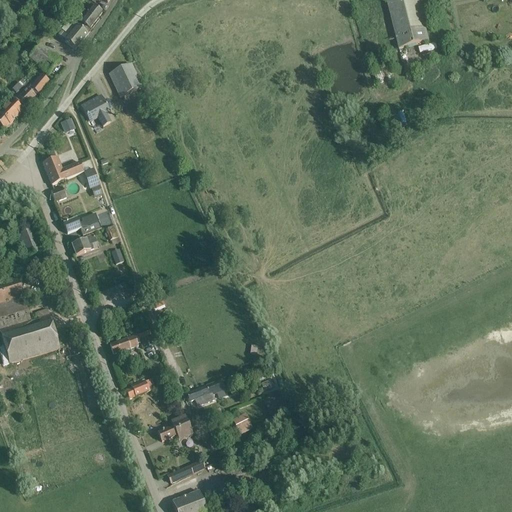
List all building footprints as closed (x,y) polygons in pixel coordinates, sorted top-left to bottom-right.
[(418,0),(392,0),(386,2),(399,51),(429,43),(418,0)] [(79,31),(87,37),(91,33),(89,32),(102,16),(90,7),(86,12),(89,14),(84,21),(78,16),(75,21),(83,27),(79,31)] [(87,37),(79,31),(69,22),(63,19),(55,29),(61,33),(57,37),(63,43),(76,53),(88,38),(87,37)] [(431,43),(412,48),(414,55),(433,49),(431,43)] [(39,48),(27,62),(47,78),(59,64),(39,48)] [(131,66),(109,76),(120,99),(141,89),(131,66)] [(35,83),(38,80),(30,74),(28,78),(35,83)] [(38,80),(35,83),(30,90),(29,90),(28,91),(27,91),(16,102),(24,110),(35,99),(37,96),(38,97),(49,84),(40,77),(38,80)] [(18,86),(12,92),(15,96),(21,90),(18,86)] [(101,97),(81,108),(90,123),(97,119),(103,128),(111,123),(106,116),(110,114),(101,97)] [(11,103),(0,114),(0,129),(5,134),(23,114),(11,103)] [(70,121),(61,125),(64,134),(73,130),(70,121)] [(51,187),(83,174),(79,164),(62,171),(57,159),(42,165),(51,187)] [(93,171),(83,174),(89,191),(91,191),(94,199),(102,196),(93,171)] [(62,189),(50,193),(55,204),(66,199),(62,189)] [(76,219),(63,223),(67,235),(80,230),(83,237),(101,230),(95,215),(81,220),(83,223),(78,225),(76,219)] [(109,243),(118,239),(113,228),(105,231),(109,243)] [(33,232),(16,239),(25,261),(31,258),(39,278),(47,275),(39,256),(42,254),(33,232)] [(86,240),(71,246),(75,258),(99,248),(97,243),(97,244),(93,235),(85,239),(86,240)] [(119,251),(110,254),(115,266),(123,263),(119,251)] [(0,340),(2,349),(0,349),(0,358),(3,368),(59,351),(47,311),(36,315),(38,320),(30,322),(17,278),(0,283),(0,340)] [(149,332),(109,346),(113,356),(138,347),(137,345),(141,343),(139,340),(151,335),(149,332)] [(251,347),(249,356),(256,357),(258,348),(251,347)] [(270,360),(265,362),(270,372),(275,370),(270,360)] [(8,379),(2,381),(5,390),(11,388),(8,379)] [(131,389),(125,391),(129,401),(155,390),(151,380),(145,383),(144,381),(130,387),(131,389)] [(271,381),(260,385),(264,393),(274,389),(271,381)] [(221,382),(186,395),(189,404),(194,402),(197,408),(214,402),(213,397),(225,392),(221,382)] [(219,409),(208,414),(210,420),(221,415),(219,409)] [(245,415),(232,421),(240,437),(252,430),(245,415)] [(172,428),(157,434),(161,444),(176,437),(178,442),(192,436),(185,417),(171,424),(172,428)] [(221,417),(211,421),(214,426),(223,422),(221,417)] [(271,421),(259,428),(262,434),(274,427),(271,421)] [(200,463),(167,478),(170,486),(204,470),(200,463)] [(206,511),(198,493),(171,503),(174,511),(206,511)]
